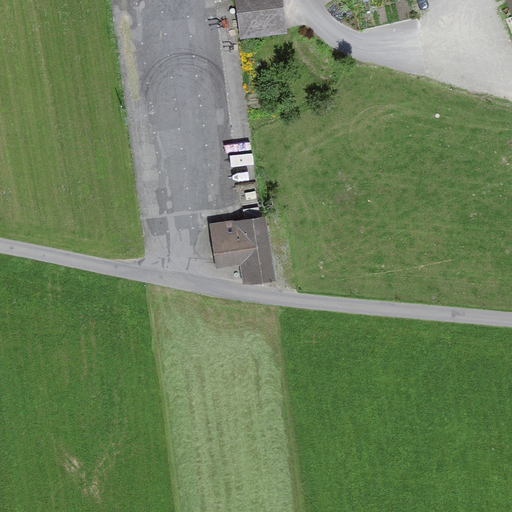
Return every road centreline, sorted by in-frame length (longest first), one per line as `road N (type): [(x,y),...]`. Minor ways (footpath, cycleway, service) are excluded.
road 1 (unclassified): [(511,320),(361,307),(0,249)]
road 2 (track): [(180,278),(182,0)]
